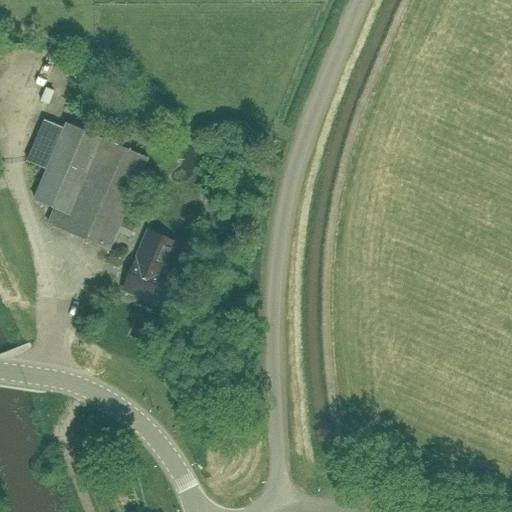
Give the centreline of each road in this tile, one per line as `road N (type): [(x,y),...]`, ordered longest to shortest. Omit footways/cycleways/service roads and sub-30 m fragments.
road 1 (unclassified): [(278,505),(270,384),(276,242),(298,135),(357,0)]
road 2 (tertiary): [(194,511),(183,477),(136,415),(85,384),(0,368)]
road 3 (unclassified): [(278,505),(408,511)]
